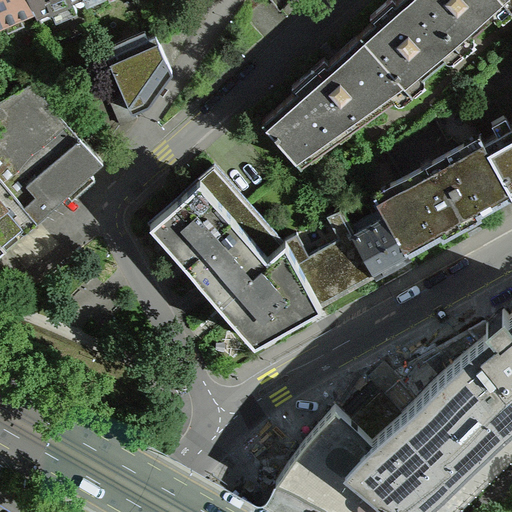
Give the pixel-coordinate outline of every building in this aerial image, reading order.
[(0,0),(0,21),(5,19),(9,27),(23,22),(19,13),(34,6),(31,0),(0,0)] [(72,0),(31,0),(34,6),(38,13),(52,7),(56,18),(77,9),(72,0)] [(409,85),(507,0),(386,0),(370,15),(374,19),(360,31),(409,85)] [(292,85),(295,89),(262,118),(302,162),(409,85),(360,31),(332,56),(328,60),(324,56),(292,85)] [(171,70),(155,32),(109,52),(125,90),(133,108),(149,101),(153,95),(171,70)] [(103,160),(33,81),(0,100),(0,173),(38,218),(58,199),(67,191),(72,196),(95,176),(90,171),(103,160)] [(124,121),(136,115),(133,108),(125,90),(109,97),(120,122),(124,121)] [(401,176),(384,146),(360,164),(386,211),(408,249),(438,232),(441,230),(443,235),(481,213),(479,209),(511,190),(483,139),(457,91),(433,110),(448,137),(452,135),(462,142),(401,176)] [(511,122),(483,139),(511,190),(511,122)] [(172,247),(217,298),(221,296),(285,239),(215,161),(148,220),(172,247)] [(16,237),(38,218),(0,173),(0,237),(6,245),(7,245),(16,237)] [(353,229),(341,207),(328,214),(339,235),(298,258),(286,238),(285,239),(221,296),(217,298),(231,313),(254,340),(315,305),(376,272),(377,271),(353,229)] [(397,260),(410,253),(408,249),(386,211),(353,229),(377,271),(389,264),(397,260)] [(452,511),(511,454),(511,310),(509,313),(504,307),(495,314),(486,322),(491,328),(401,408),(385,392),(367,409),(355,421),(335,401),(299,444),(276,480),(310,500),(330,511),(452,511)]
